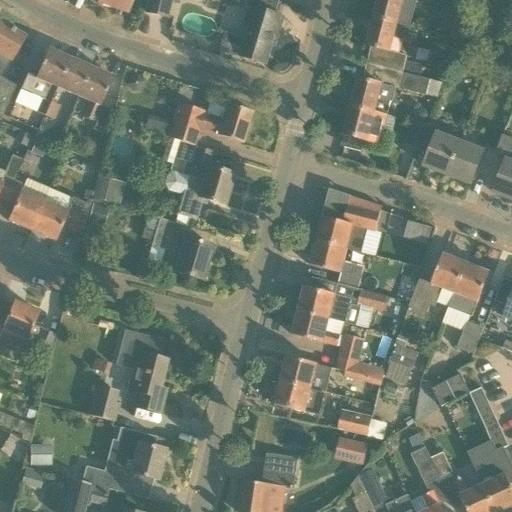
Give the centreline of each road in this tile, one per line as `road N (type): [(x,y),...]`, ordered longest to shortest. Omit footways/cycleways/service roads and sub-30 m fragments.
road 1 (residential): [(306,99),(88,35),(17,0)]
road 2 (residential): [(247,325),(0,260)]
road 3 (residential): [(511,236),(290,161)]
road 4 (residential): [(202,511),(247,325)]
road 5 (residential): [(247,325),(290,161)]
